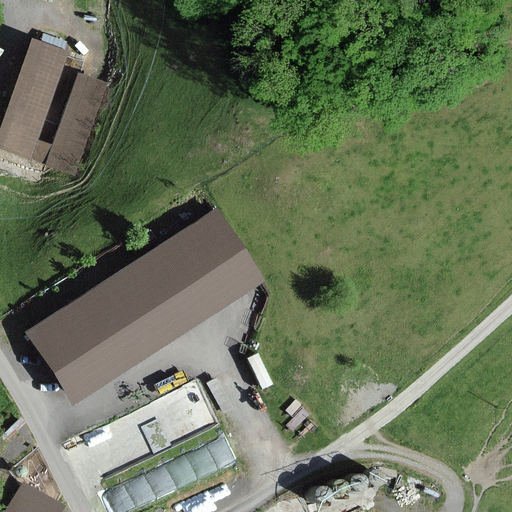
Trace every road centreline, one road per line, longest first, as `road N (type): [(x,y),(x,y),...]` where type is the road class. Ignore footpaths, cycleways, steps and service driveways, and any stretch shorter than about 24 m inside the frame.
road 1 (track): [(226,511),(361,436),(511,305)]
road 2 (residential): [(0,351),(89,511)]
road 3 (track): [(335,451),(389,451),(432,469),(452,492),(450,511)]
